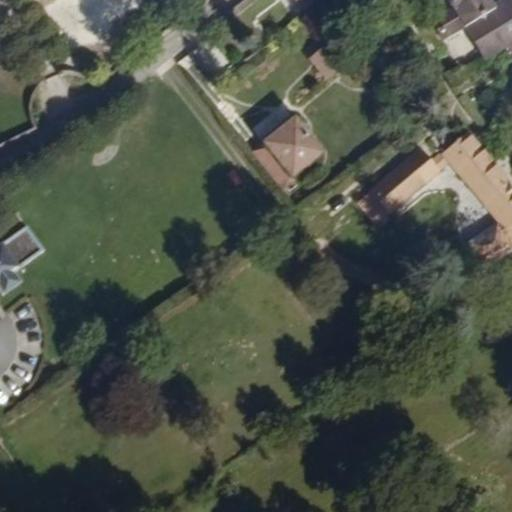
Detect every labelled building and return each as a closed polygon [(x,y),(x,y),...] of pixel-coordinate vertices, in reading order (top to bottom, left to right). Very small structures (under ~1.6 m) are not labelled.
[(456,16),(474,4),(470,0),(426,0),(435,11),(415,26),(428,44),(447,31),(461,22),(456,16)] [(471,62),(506,38),(511,29),(511,0),(491,0),(478,10),(461,22),(447,31),(471,62)] [(456,16),(461,22),(478,10),(474,4),(456,16)] [(312,42),(317,38),(309,27),(304,31),(312,42)] [(312,62),(330,85),(347,71),(329,48),(312,62)] [(295,168),(325,145),(300,111),(293,116),(288,110),(279,118),(283,124),(271,133),(295,168)] [(287,174),(295,168),(271,133),(261,140),(287,174)] [(511,194),(467,138),(443,157),(449,164),(451,166),(495,221),(501,228),(511,242),(511,194)] [(403,167),(421,188),(449,164),(443,157),(432,166),(421,153),(403,167)] [(376,223),(421,188),(403,167),(359,202),(376,223)] [(511,242),(501,228),(495,221),(489,225),(494,232),(471,250),(488,272),(511,253),(511,251),(511,250),(511,242)] [(17,273),(7,258),(16,251),(11,243),(9,241),(1,229),(0,230),(0,292),(1,294),(16,284),(12,277),(17,273)] [(25,229),(9,241),(11,243),(16,251),(27,266),(43,254),(25,229)] [(488,272),(471,250),(465,255),(482,276),(488,272)] [(17,273),(27,266),(16,251),(7,258),(17,273)]
